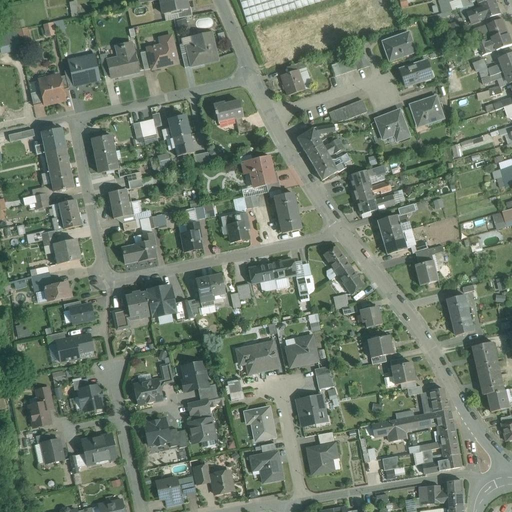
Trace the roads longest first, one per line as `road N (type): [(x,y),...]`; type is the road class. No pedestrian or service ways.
road 1 (residential): [(345,234),(110,282),(75,118),(258,76)]
road 2 (unclassified): [(506,476),(432,343),(345,234)]
road 3 (residential): [(487,481),(460,474),(305,499)]
road 4 (residential): [(146,511),(116,366)]
road 5 (unclassified): [(345,234),(275,119)]
